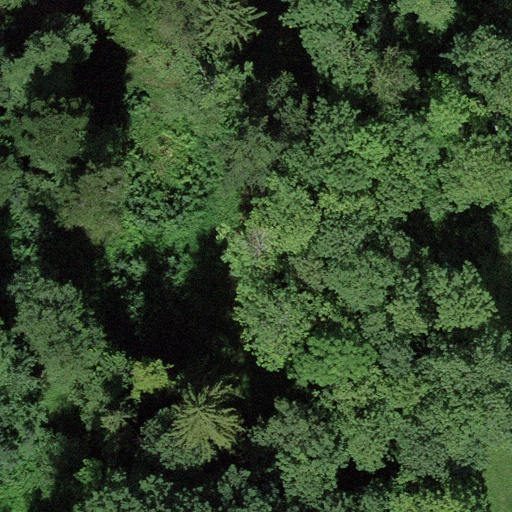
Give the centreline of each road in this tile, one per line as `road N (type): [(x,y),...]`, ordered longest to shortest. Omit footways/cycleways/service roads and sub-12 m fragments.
road 1 (track): [(237,494),(228,341),(284,0)]
road 2 (track): [(0,338),(112,469),(188,493),(237,494),(248,511)]
